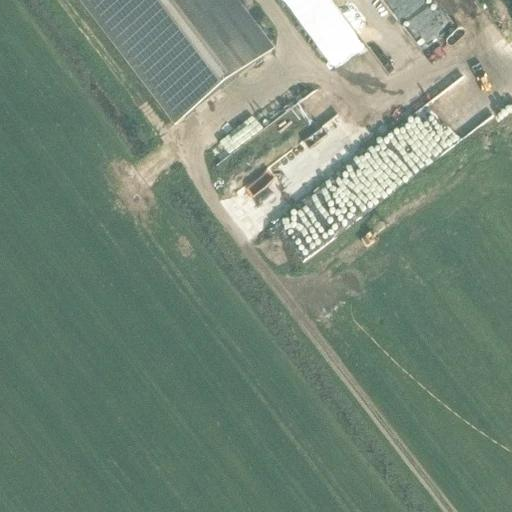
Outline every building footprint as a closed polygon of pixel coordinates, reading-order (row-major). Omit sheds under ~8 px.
[(78,0),(176,128),(272,54),(230,0),(78,0)] [(473,0),(455,0),(462,11),(476,4),(473,0)] [(400,57),(411,47),(397,32),(387,41),(400,57)] [(387,72),(372,51),(349,67),(351,69),(339,77),(352,96),(387,72)] [(477,89),(482,80),(465,70),(460,78),(477,89)]
